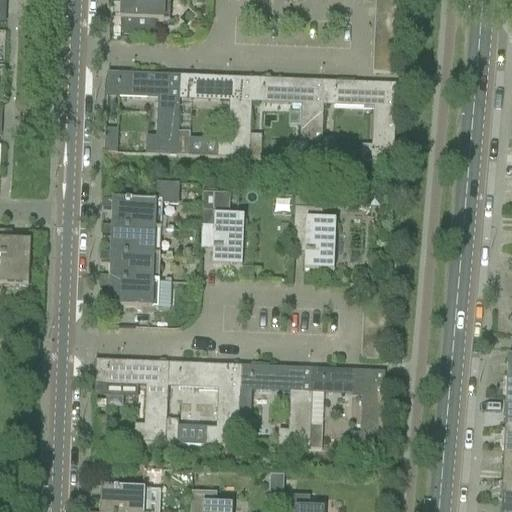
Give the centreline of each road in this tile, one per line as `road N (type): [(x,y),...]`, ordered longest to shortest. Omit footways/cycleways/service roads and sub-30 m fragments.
road 1 (secondary): [(436,511),(482,0)]
road 2 (residential): [(207,346),(345,353),(345,300),(209,294)]
road 3 (residential): [(222,60),(227,8),(351,13),(349,66)]
road 4 (tertiary): [(57,511),(58,342)]
road 5 (tertiary): [(71,55),(63,216)]
road 6 (residential): [(222,60),(71,55)]
road 7 (residential): [(58,342),(207,346)]
road 8 (residential): [(349,66),(222,60)]
road 9 (tertiary): [(63,216),(58,342)]
